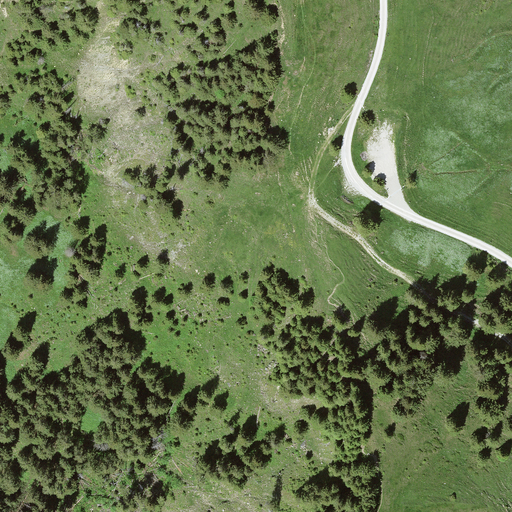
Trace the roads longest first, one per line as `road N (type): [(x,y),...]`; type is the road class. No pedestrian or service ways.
road 1 (track): [(310,187),(468,323),(505,330),(511,339)]
road 2 (unclassified): [(383,0),(379,48),(346,158),(355,181),(402,212)]
road 3 (unclassified): [(402,212),(511,262)]
